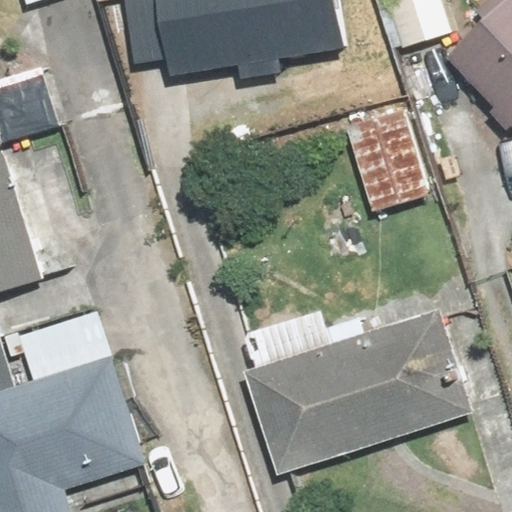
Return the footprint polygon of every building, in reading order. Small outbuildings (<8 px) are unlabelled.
[(40,0),(46,13),(83,0),(40,0)] [(362,0),(175,0),(186,78),(370,51),(362,0)] [(463,0),(397,0),(413,48),(473,29),(463,0)] [(511,0),(507,0),(447,58),(493,106),(488,111),(506,130),(511,126),(511,127),(511,0)] [(0,301),(61,284),(0,73),(0,301)] [(351,122),(379,209),(449,187),(422,100),(351,122)] [(461,299),(257,363),(292,474),(496,410),(461,299)] [(1,306),(0,306),(0,511),(99,511),(91,481),(161,461),(126,342),(21,373),(1,306)]
